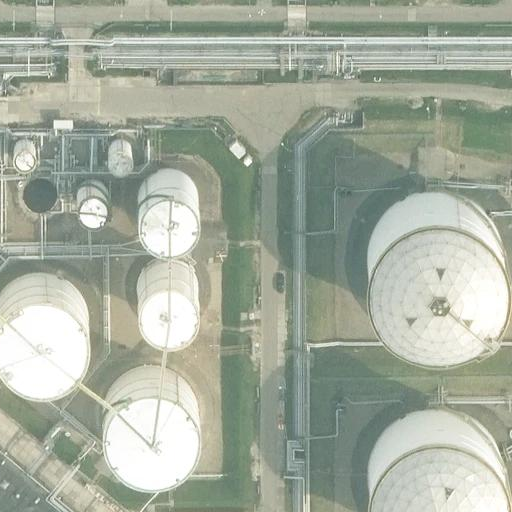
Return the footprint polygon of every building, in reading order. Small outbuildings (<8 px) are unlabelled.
[(50,87),(24,87),(24,100),(50,100),(50,87)] [(40,156),(40,155),(39,150),(36,145),(31,141),(25,140),(19,141),(16,142),(13,145),(11,150),(9,155),(11,161),(13,166),(18,169),(24,171),(30,170),(35,167),(39,162),(40,156)] [(85,157),(84,151),(81,146),(76,143),(72,141),(66,142),(60,145),(56,150),(55,156),(55,162),(59,167),(64,171),(68,172),(74,172),(80,169),(84,164),(85,160),(85,157)] [(133,157),(132,151),(129,146),(124,143),(118,141),(112,143),(107,146),(104,151),(103,157),(104,162),(107,167),(111,171),(116,172),(122,172),(128,169),(132,163),(133,157)] [(235,141),(228,147),(238,158),(245,151),(235,141)] [(195,193),(194,188),(193,182),(190,177),(186,172),(182,169),(176,166),(171,164),(166,164),(161,164),(155,165),(149,168),(146,171),(142,175),(139,181),(137,186),(136,192),(136,197),(137,202),(140,207),(143,212),(147,216),(152,219),(156,221),(163,222),(170,222),(176,220),(181,218),(186,214),(190,209),(192,204),(194,199),(195,193)] [(112,191),(111,185),(108,180),(103,177),(97,175),(91,177),(86,180),(83,185),(82,191),(83,196),(86,201),(90,205),(95,206),(101,206),(107,203),(111,197),(112,191)] [(63,194),(63,193),(61,187),(58,182),(52,179),(47,178),(42,179),(39,181),(36,183),(33,189),(32,194),(33,199),(36,204),(39,206),(42,208),(47,209),(53,208),(58,205),(61,200),(63,194)] [(364,264),(371,287),(384,304),(407,319),(435,325),(458,322),(479,310),(496,293),(506,269),(507,241),(499,219),(488,204),(462,186),(441,181),(413,184),(392,195),(375,213),(365,237),(364,264)] [(194,283),(194,282),(193,276),(191,271),(189,266),(184,261),(176,255),(171,254),(166,253),(160,253),(154,255),(148,258),(145,260),(141,265),(138,270),(136,275),(135,281),(135,286),(137,291),(139,296),(142,301),(146,305),(151,308),(155,310),(162,311),(170,311),(175,310),(180,307),(185,303),(189,298),(191,294),(193,288),(194,283)] [(87,316),(87,315),(86,307),(83,297),(79,289),(73,281),(65,275),(58,271),(50,268),(40,267),(31,267),(21,270),(12,275),(4,281),(0,285),(0,344),(5,350),(13,356),(19,360),(27,363),(37,364),(47,363),(57,360),(64,356),(72,350),(78,344),(82,336),(86,325),(87,316)] [(195,407),(195,406),(195,398),(192,389),(188,380),(182,373),(175,366),(167,362),(159,359),(149,358),(138,358),(130,360),(122,364),(114,371),(107,378),(102,387),(99,397),(98,405),(99,414),(101,423),(105,431),(111,439),(117,444),(126,450),(134,453),(145,455),(156,454),(165,451),(174,446),(180,442),(186,435),(191,426),(194,416),(195,407)] [(360,482),(367,505),(372,511),(490,511),(492,511),(502,487),(502,459),(495,438),(484,422),(458,404),(437,399),(409,402),(388,413),(371,431),(360,456),(360,482)] [(77,511),(0,447),(0,511),(77,511)]
